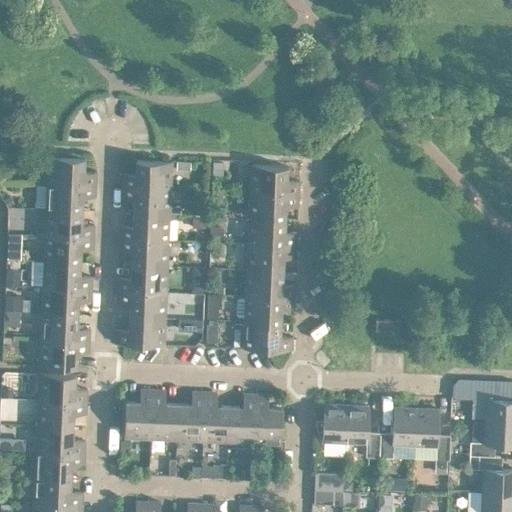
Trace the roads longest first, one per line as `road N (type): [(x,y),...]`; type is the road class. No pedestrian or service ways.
road 1 (residential): [(103,373),(111,134)]
road 2 (residential): [(302,379),(308,172)]
road 3 (residential): [(302,379),(103,373)]
road 4 (residential): [(298,490),(99,484)]
road 5 (residential): [(444,387),(302,379)]
